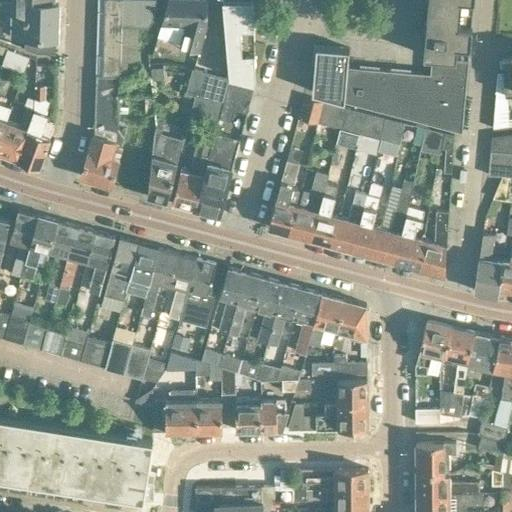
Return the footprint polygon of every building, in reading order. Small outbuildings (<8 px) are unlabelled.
[(95,122),(94,134),(124,142),(130,123),(118,120),(119,112),(128,112),(128,105),(119,105),(120,73),(122,24),(122,0),(98,0),(98,23),(97,45),(96,67),(96,89),(95,112),(95,122)] [(122,0),(122,24),(144,25),(151,25),(154,20),(156,0),(122,0)] [(168,0),(162,23),(158,36),(182,42),(181,46),(199,51),(206,26),(207,26),(208,0),(168,0)] [(222,0),(225,23),(254,23),(253,0),(222,0)] [(428,0),(428,8),(473,12),(473,0),(428,0)] [(58,3),(54,3),(14,2),(13,36),(25,37),(25,47),(37,52),(56,52),(56,38),(57,38),(58,3)] [(428,8),(426,31),(472,35),(473,25),(472,25),(473,12),(428,8)] [(255,36),(254,23),(225,23),(226,35),(255,36)] [(432,56),(469,59),(470,45),(471,45),(472,35),(426,31),(424,55),(432,56)] [(226,35),(227,48),(255,48),(255,41),(255,38),(255,36),(226,35)] [(312,91),(345,100),(348,65),(350,47),(342,47),(317,45),(315,62),(312,91)] [(3,61),(1,66),(22,74),(29,56),(8,48),(6,53),(3,61)] [(227,48),(228,60),(255,61),(255,48),(227,48)] [(511,92),(511,53),(502,55),(505,91),(505,93),(506,92),(511,92)] [(421,71),(417,119),(455,129),(462,130),(469,59),(432,56),(430,72),(421,71)] [(255,83),(256,83),(256,80),(255,61),(228,60),(230,77),(255,83)] [(348,65),(345,100),(417,119),(421,71),(348,65)] [(205,70),(193,67),(186,91),(194,93),(199,94),(205,70)] [(199,94),(211,97),(217,73),(205,70),(199,94)] [(211,97),(224,100),(230,77),(217,73),(211,97)] [(235,108),(247,112),(255,83),(230,77),(224,100),(219,117),(231,120),(235,108)] [(40,165),(55,122),(47,119),(49,113),(45,112),(50,99),(45,97),(46,85),(37,84),(36,99),(35,109),(18,157),(40,165)] [(493,127),(509,126),(506,92),(505,93),(505,91),(496,92),(496,91),(493,127)] [(0,94),(0,144),(9,120),(13,109),(0,104),(0,102),(3,96),(0,94)] [(304,95),(299,116),(317,121),(322,100),(304,95)] [(28,96),(25,105),(28,106),(35,109),(36,99),(28,96)] [(322,100),(317,121),(338,126),(343,105),(322,100)] [(343,105),(338,126),(358,131),(362,110),(343,105)] [(9,120),(0,144),(0,150),(18,157),(35,109),(28,106),(21,125),(9,120)] [(385,116),(362,110),(358,131),(379,137),(385,116)] [(399,142),(403,121),(385,116),(379,137),(399,142)] [(183,140),(163,134),(164,128),(154,125),(154,132),(148,194),(167,199),(183,140)] [(423,126),(419,149),(438,152),(439,148),(442,131),(423,126)] [(442,131),(439,148),(446,149),(444,171),(452,172),(454,134),(442,131)] [(240,138),(215,132),(213,140),(195,207),(220,213),(240,138)] [(511,132),(492,135),(491,149),(511,151),(511,132)] [(124,142),(94,134),(93,133),(81,175),(111,184),(124,142)] [(181,167),(172,201),(195,207),(213,140),(197,136),(188,169),(181,167)] [(511,151),(491,149),(490,162),(511,163),(511,151)] [(276,197),(268,226),(292,232),(298,207),(303,189),(300,188),(290,186),(297,162),(287,159),(276,198),(276,197)] [(502,175),(503,174),(511,175),(511,163),(490,162),(488,174),(502,175)] [(298,207),(292,232),(311,238),(326,182),(328,175),(315,172),(310,191),(303,189),(298,207)] [(502,175),(493,197),(511,199),(511,175),(503,174),(502,175)] [(379,225),(372,254),(375,255),(393,260),(408,204),(413,181),(403,178),(400,190),(393,188),(383,226),(379,225)] [(339,185),(326,182),(311,238),(332,243),(340,215),(338,214),(331,212),(339,185)] [(340,215),(332,243),(352,248),(368,193),(354,189),(347,217),(341,215),(340,215)] [(368,193),(352,248),(372,254),(379,225),(372,223),(380,196),(368,193)] [(408,204),(393,260),(415,265),(417,266),(419,266),(427,238),(424,237),(422,237),(414,235),(418,221),(422,222),(425,208),(422,208),(408,204)] [(18,208),(10,239),(20,242),(11,273),(21,275),(38,213),(18,208)] [(427,238),(419,266),(446,274),(446,273),(445,273),(445,270),(449,210),(437,209),(434,240),(427,238)] [(38,213),(21,275),(32,278),(36,262),(45,265),(49,250),(58,218),(38,213)] [(0,215),(0,263),(10,218),(0,215)] [(57,252),(45,297),(56,300),(77,224),(58,218),(49,250),(57,252)] [(77,224),(56,300),(66,303),(78,258),(87,260),(96,229),(77,224)] [(116,234),(96,229),(87,260),(98,263),(90,289),(100,292),(116,234)] [(498,294),(503,256),(496,255),(498,232),(483,232),(479,256),(474,289),(498,294)] [(140,241),(120,236),(104,292),(124,298),(126,290),(140,241)] [(140,241),(126,290),(145,295),(159,246),(140,241)] [(145,295),(140,313),(150,316),(160,280),(169,283),(178,251),(159,246),(145,295)] [(511,288),(511,246),(510,257),(503,256),(498,294),(500,287),(511,288)] [(177,285),(169,314),(180,317),(197,257),(178,251),(169,283),(177,285)] [(180,317),(180,318),(206,325),(215,295),(208,293),(216,262),(197,257),(180,317)] [(219,328),(229,331),(246,270),(228,265),(219,297),(227,299),(219,328)] [(255,306),(256,306),(265,275),(263,275),(246,270),(229,331),(238,334),(246,304),(255,306)] [(265,275),(256,306),(258,307),(266,309),(258,339),(267,342),(284,280),(267,276),(265,275)] [(293,316),(294,316),(303,285),(302,285),(284,280),(267,342),(277,344),(285,314),(293,316)] [(303,285),(294,316),(297,317),(304,319),(296,349),(305,351),(308,341),(323,291),(303,285)] [(345,297),(323,291),(308,341),(319,344),(325,324),(337,327),(345,297)] [(345,297),(337,327),(367,336),(367,303),(345,297)] [(0,310),(0,335),(5,337),(6,338),(12,314),(0,310)] [(12,314),(6,338),(24,343),(30,319),(12,314)] [(427,318),(415,365),(415,373),(427,373),(428,371),(433,352),(443,355),(444,355),(452,324),(427,318)] [(30,319),(24,343),(43,348),(48,329),(49,324),(30,319)] [(440,406),(439,412),(461,416),(461,414),(464,392),(466,376),(469,363),(468,363),(475,330),(452,325),(452,324),(444,355),(443,360),(457,363),(454,390),(440,388),(440,406)] [(67,334),(62,353),(81,359),(88,334),(89,330),(70,325),(67,334)] [(67,334),(48,329),(43,348),(62,353),(67,334)] [(475,330),(468,363),(469,363),(492,367),(500,335),(475,330)] [(81,359),(105,366),(112,340),(88,334),(81,359)] [(173,345),(184,349),(187,350),(191,338),(176,334),(173,345)] [(511,337),(500,335),(492,367),(506,369),(501,396),(511,398),(511,337)] [(105,366),(105,367),(124,372),(133,343),(113,337),(112,340),(105,366)] [(133,343),(124,372),(142,377),(143,378),(143,377),(148,357),(151,348),(133,343)] [(205,346),(201,359),(221,366),(224,352),(205,346)] [(242,357),(224,352),(221,366),(235,370),(239,371),(242,357)] [(183,372),(195,372),(195,357),(183,354),(183,372)] [(312,373),(367,373),(367,360),(347,360),(346,354),(334,354),(334,360),(312,359),(312,364),(312,373)] [(167,363),(148,357),(143,377),(157,381),(165,369),(167,363)] [(262,362),(242,357),(239,371),(258,377),(262,362)] [(263,360),(262,362),(258,377),(261,378),(278,378),(281,365),(263,360)] [(221,366),(210,362),(210,380),(221,379),(221,366)] [(278,378),(282,378),(298,378),(301,367),(282,362),(281,365),(278,378)] [(303,364),(301,367),(298,378),(312,378),(312,373),(312,364),(303,364)] [(235,394),(235,370),(221,366),(221,379),(222,394),(235,394)] [(338,378),(338,401),(368,401),(367,377),(338,378)] [(295,389),(298,378),(282,378),(282,389),(295,389)] [(312,378),(298,378),(295,389),(312,389),(312,378)] [(464,392),(461,414),(470,413),(482,416),(489,384),(475,381),(473,393),(464,392)] [(153,398),(153,406),(153,431),(196,430),(195,397),(196,388),(171,388),(171,398),(153,398)] [(428,388),(416,388),(416,405),(429,404),(428,388)] [(262,429),(283,428),(289,409),(286,409),(286,397),(275,397),(275,395),(261,395),(261,396),(262,429)] [(235,397),(236,429),(262,429),(261,396),(235,397)] [(222,397),(195,397),(196,430),(222,429),(222,397)] [(368,427),(368,401),(338,401),(326,401),(326,411),(315,412),(315,413),(303,413),(303,402),(295,402),(288,424),(288,428),(368,427)] [(440,406),(416,407),(416,421),(439,421),(439,412),(440,406)] [(478,433),(481,434),(505,441),(508,426),(481,418),(478,433)] [(0,475),(144,498),(145,492),(155,492),(154,474),(148,473),(153,438),(132,435),(131,441),(0,420),(0,475)] [(481,434),(478,446),(496,452),(503,454),(504,447),(505,441),(481,434)] [(456,441),(416,441),(416,468),(449,473),(449,453),(456,452),(456,441)] [(503,454),(500,471),(503,471),(511,472),(511,448),(504,447),(503,454)] [(496,452),(493,469),(500,471),(503,454),(496,452)] [(306,476),(306,487),(369,487),(368,467),(335,468),(335,475),(306,476)] [(280,468),(281,488),(294,488),(293,468),(280,468)] [(416,493),(478,492),(478,480),(449,481),(449,473),(416,468),(416,493)] [(493,469),(492,468),(492,485),(503,485),(503,471),(500,471),(493,469)] [(511,472),(503,471),(503,485),(511,485),(511,472)] [(261,511),(262,508),(262,503),(263,503),(263,501),(262,501),(262,485),(206,485),(195,485),(195,511),(261,511)] [(274,485),(262,485),(262,501),(263,501),(263,503),(262,503),(262,508),(274,508),(274,488),(274,485)] [(369,505),(369,487),(306,487),(294,487),(294,499),(336,499),(336,506),(369,505)] [(478,492),(416,493),(416,511),(449,511),(450,511),(466,511),(466,505),(478,504),(478,492)]
